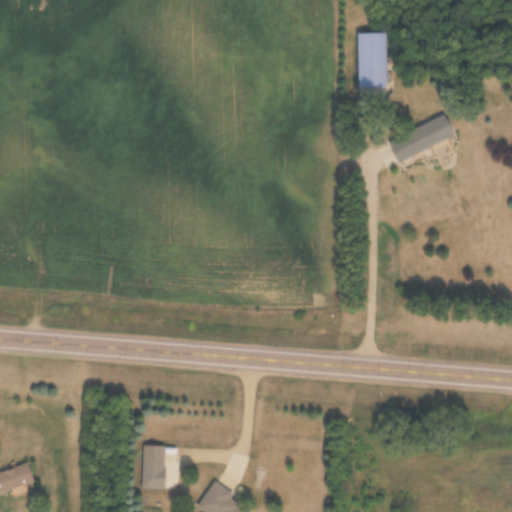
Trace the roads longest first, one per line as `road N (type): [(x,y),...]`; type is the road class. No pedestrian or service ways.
road 1 (secondary): [(370,367),(0,339)]
road 2 (secondary): [(511,378),(370,367)]
